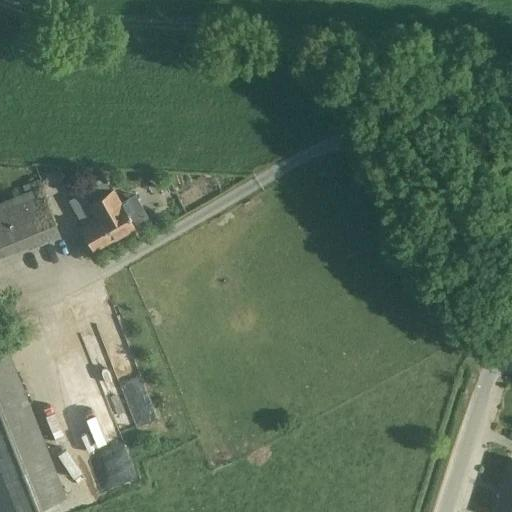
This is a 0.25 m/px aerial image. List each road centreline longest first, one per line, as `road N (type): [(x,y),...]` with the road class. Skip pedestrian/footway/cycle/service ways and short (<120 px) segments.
road 1 (track): [(0,0),(61,16),(254,29),(303,42),(338,75),(472,347),(493,369)]
road 2 (tertiary): [(448,511),(511,330)]
